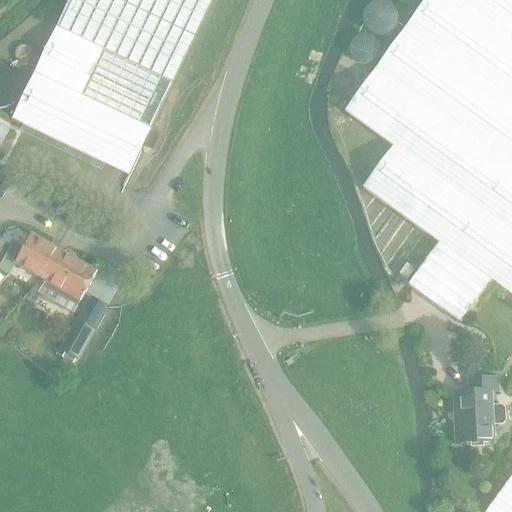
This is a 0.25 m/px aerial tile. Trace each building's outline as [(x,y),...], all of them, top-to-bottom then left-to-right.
[(69,0),(56,28),(173,84),(211,5),(213,0),(69,0)] [(511,511),(511,0),(425,0),(345,112),(393,147),(363,188),(439,243),(408,285),(408,286),(434,304),(440,309),(460,323),(490,280),(511,296),(511,479),(488,511),(511,511)] [(128,177),(173,84),(56,28),(11,121),(95,161),(128,177)] [(12,83),(12,82),(10,75),(8,70),(5,67),(2,64),(0,62),(0,101),(4,99),(7,96),(10,91),(12,83)] [(0,123),(0,148),(11,130),(0,123)] [(150,134),(144,146),(156,153),(162,140),(150,134)] [(15,265),(42,280),(57,252),(32,237),(24,250),(16,263),(15,265)] [(13,243),(5,256),(16,263),(24,250),(13,243)] [(61,254),(57,252),(42,280),(61,291),(53,305),(72,316),(97,274),(77,263),(74,256),(68,252),(61,254)] [(415,270),(406,265),(398,275),(406,281),(415,270)] [(82,317),(100,324),(108,302),(90,296),(82,317)] [(76,322),(60,351),(79,361),(95,332),(76,322)] [(501,406),(492,406),(491,390),(498,390),(498,377),(470,379),(470,391),(458,392),(460,421),(456,421),(457,443),(494,441),(493,427),(502,426),(504,425),(506,422),(505,410),(501,406)]
